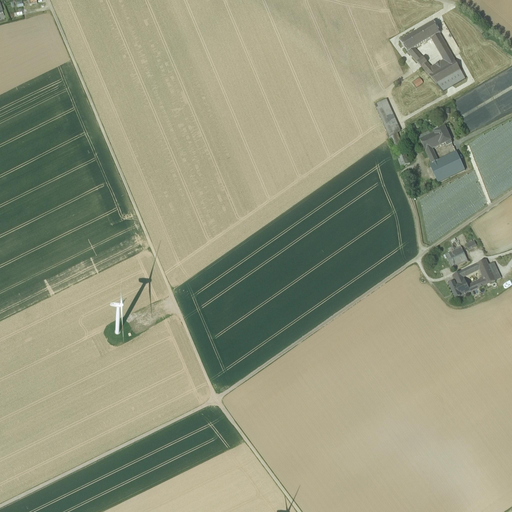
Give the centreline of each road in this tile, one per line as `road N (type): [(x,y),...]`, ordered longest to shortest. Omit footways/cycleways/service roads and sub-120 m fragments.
road 1 (track): [(47,0),(215,399)]
road 2 (track): [(215,399),(511,192)]
road 3 (track): [(215,399),(0,506)]
road 4 (track): [(215,399),(298,511)]
